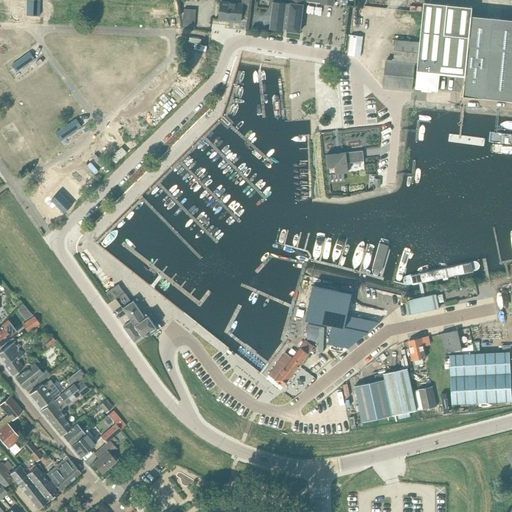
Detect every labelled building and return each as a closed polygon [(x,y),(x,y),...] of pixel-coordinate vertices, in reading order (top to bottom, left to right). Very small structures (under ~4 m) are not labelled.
[(6,0),(6,13),(15,13),(15,0),(6,0)] [(27,0),(27,15),(40,16),(40,0),(27,0)] [(169,24),(165,0),(156,2),(160,25),(169,24)] [(290,0),(290,3),(303,5),(333,9),(334,0),(290,0)] [(303,5),(290,3),(273,1),(270,29),(283,31),(283,29),(287,29),(287,31),(300,32),(303,5)] [(472,7),(424,2),(420,42),(418,63),(415,89),(424,90),(424,89),(430,89),(430,90),(438,91),(440,75),(465,77),(471,15),(472,7)] [(221,3),(220,10),(219,20),(241,22),(242,16),(248,17),(250,4),(242,3),(242,6),(221,3)] [(184,9),(183,27),(195,28),(196,10),(184,9)] [(463,96),(511,100),(511,19),(471,15),(465,77),(463,96)] [(348,55),(360,57),(363,37),(351,35),(348,55)] [(420,42),(396,40),(394,60),(418,63),(420,42)] [(194,43),(193,49),(205,52),(207,46),(194,43)] [(35,59),(30,52),(11,65),(16,72),(35,59)] [(209,63),(197,60),(195,67),(207,69),(209,63)] [(384,88),(412,91),(414,63),(386,60),(384,88)] [(81,126),(76,120),(56,134),(61,140),(81,126)] [(122,147),(111,158),(116,163),(127,153),(122,147)] [(326,155),(328,175),(348,172),(347,163),(364,161),(363,151),(326,155)] [(370,186),(374,186),(380,187),(381,179),(371,179),(370,186)] [(41,190),(35,196),(38,199),(44,193),(41,190)] [(64,213),(71,205),(72,206),(72,205),(59,192),(59,193),(60,194),(52,201),(51,200),(64,214),(65,213),(64,213)] [(47,198),(44,201),(49,207),(53,203),(47,198)] [(411,273),(403,277),(404,283),(404,284),(414,284),(421,282),(473,272),(478,269),(480,266),(479,263),(477,260),(471,260),(411,273)] [(109,291),(106,293),(112,302),(116,299),(123,308),(131,321),(123,326),(134,342),(136,341),(142,336),(143,337),(145,335),(146,336),(150,334),(149,333),(157,327),(149,316),(146,318),(141,311),(133,301),(132,302),(126,294),(124,292),(118,284),(116,286),(109,291)] [(313,286),(306,319),(332,324),(328,343),(348,347),(380,322),(347,315),(351,294),(313,286)] [(3,291),(17,307),(20,303),(7,288),(3,291)] [(436,295),(425,297),(428,311),(439,308),(438,306),(436,295)] [(417,299),(405,301),(408,315),(420,312),(417,299)] [(32,315),(23,304),(18,310),(25,320),(32,315)] [(39,324),(33,316),(22,325),(28,332),(39,324)] [(15,330),(8,319),(0,326),(0,345),(11,337),(9,334),(15,330)] [(42,332),(46,336),(41,339),(48,347),(55,341),(46,329),(42,332)] [(441,334),(445,353),(461,350),(457,330),(441,334)] [(422,338),(408,341),(412,360),(426,358),(424,346),(430,344),(428,337),(422,338)] [(285,354),(275,367),(268,375),(283,386),(314,346),(306,340),(291,358),(285,354)] [(5,366),(13,376),(24,368),(17,360),(23,356),(18,349),(21,347),(19,345),(16,347),(13,343),(6,347),(0,351),(0,355),(6,365),(5,366)] [(449,356),(451,394),(452,404),(511,400),(511,393),(510,352),(462,355),(449,356)] [(32,366),(24,372),(16,378),(24,388),(32,382),(36,379),(39,383),(49,374),(46,371),(39,376),(34,369),(40,364),(36,358),(29,363),(32,366)] [(376,381),(355,386),(363,422),(398,415),(399,420),(410,417),(409,412),(417,410),(407,368),(375,375),(376,381)] [(80,369),(72,376),(66,381),(69,385),(77,378),(80,381),(86,376),(80,369)] [(41,384),(37,388),(29,394),(40,409),(48,402),(60,393),(50,381),(43,387),(41,384)] [(62,436),(62,435),(72,427),(64,418),(65,417),(64,416),(65,415),(61,409),(81,394),(83,396),(90,390),(82,381),(75,386),(74,385),(55,400),(55,399),(41,410),(62,436)] [(419,390),(421,399),(423,409),(437,406),(433,387),(419,390)] [(0,394),(0,405),(12,420),(22,411),(10,397),(11,396),(5,389),(0,394)] [(106,399),(101,394),(97,397),(102,403),(106,399)] [(99,405),(105,413),(110,408),(104,401),(99,405)] [(116,423),(101,437),(102,438),(106,443),(109,440),(120,431),(126,425),(113,411),(109,415),(103,419),(108,425),(113,420),(116,423)] [(7,423),(0,429),(0,438),(7,448),(19,437),(7,423)] [(62,435),(71,446),(85,434),(82,430),(77,423),(72,427),(62,435)] [(85,434),(71,446),(80,457),(95,445),(90,439),(94,435),(87,426),(82,430),(85,434)] [(92,463),(93,463),(102,474),(116,461),(109,453),(116,447),(110,440),(102,448),(94,454),(98,458),(92,463)] [(24,446),(30,454),(36,449),(29,441),(24,446)] [(30,454),(36,461),(42,456),(36,449),(30,454)] [(59,464),(56,466),(70,482),(81,473),(64,452),(60,456),(63,460),(59,464)] [(0,481),(4,487),(12,480),(6,473),(9,471),(8,471),(12,468),(7,461),(3,465),(0,462),(0,461),(0,481)] [(29,471),(26,474),(48,501),(57,493),(51,485),(32,465),(27,469),(29,471)] [(18,466),(17,467),(10,473),(38,509),(48,501),(26,474),(18,466)] [(47,473),(54,482),(60,490),(70,482),(56,466),(53,468),(49,471),(47,473)]
